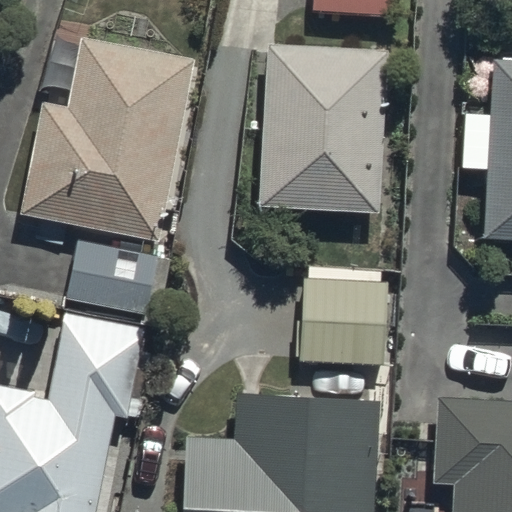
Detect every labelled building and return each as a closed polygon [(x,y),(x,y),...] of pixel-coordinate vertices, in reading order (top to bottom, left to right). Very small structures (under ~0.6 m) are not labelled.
[(389,16),(389,0),(311,0),(311,13),(389,16)] [(26,223),(157,247),(191,61),(60,37),(26,223)] [(392,55),(271,48),(261,204),(382,211),(392,55)] [(485,244),(511,245),(511,65),(491,65),(485,244)] [(170,257),(70,239),(60,296),(143,311),(148,286),(165,289),(170,257)] [(383,365),(387,279),(377,279),(378,271),(309,267),(308,278),(298,277),(294,361),(383,365)] [(0,511),(99,511),(134,328),(67,315),(50,404),(0,394),(0,511)] [(181,385),(176,511),(373,511),(378,393),(181,385)] [(436,511),(511,511),(511,403),(444,399),(436,511)]
